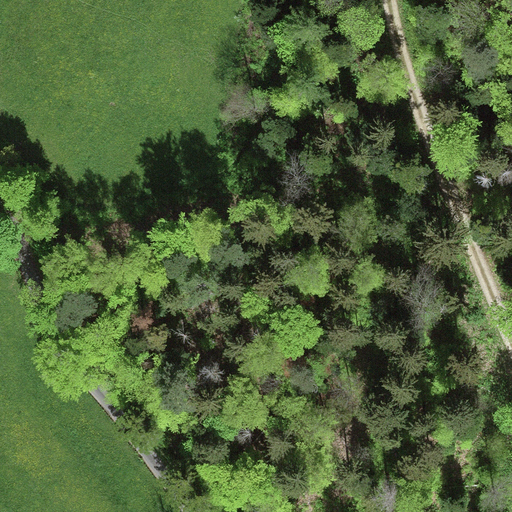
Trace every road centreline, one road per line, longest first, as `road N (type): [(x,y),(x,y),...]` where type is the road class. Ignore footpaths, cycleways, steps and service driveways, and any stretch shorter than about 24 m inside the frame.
road 1 (track): [(388,0),(441,178),(511,347)]
road 2 (track): [(0,201),(78,367),(193,511)]
